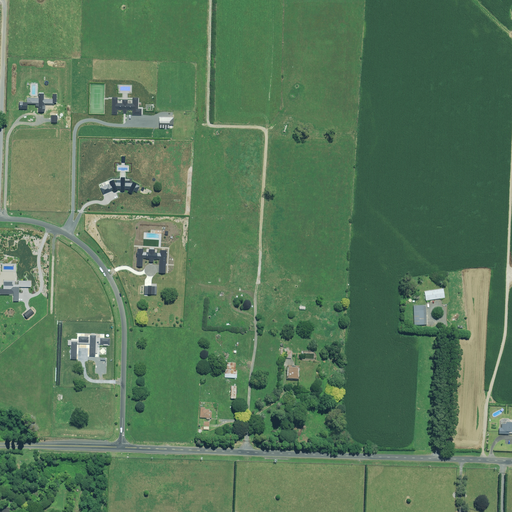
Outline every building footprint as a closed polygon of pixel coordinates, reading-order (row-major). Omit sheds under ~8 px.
[(445,298),(443,289),(425,292),(426,301),(445,298)] [(426,325),(426,305),(414,306),(415,325),(426,325)] [(236,363),(228,363),(227,370),(226,369),(225,377),(237,378),(237,370),(235,370),(236,363)] [(298,379),(298,368),(289,367),(288,378),(298,379)] [(205,408),(201,407),(200,418),(207,418),(207,419),(211,420),(212,412),(209,411),(209,410),(205,409),(205,408)] [(510,434),(511,433),(511,422),(507,422),(506,424),(501,424),(501,428),(499,428),(499,434),(509,434),(510,434)]
